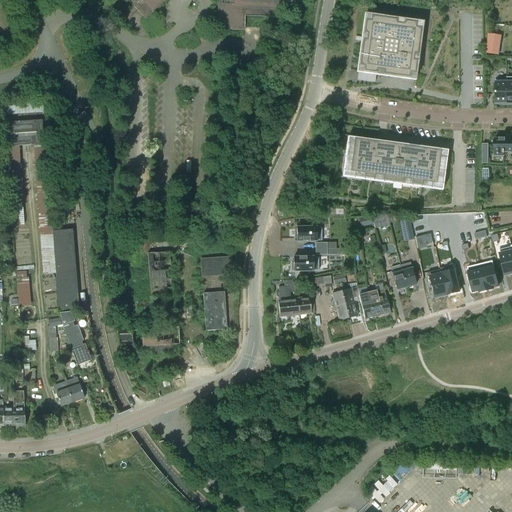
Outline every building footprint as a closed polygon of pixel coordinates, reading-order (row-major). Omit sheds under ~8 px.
[(244,30),(244,27),(245,16),(280,17),(280,7),(295,7),(295,0),(130,0),(139,9),(137,10),(145,19),(165,0),(218,0),(218,27),(232,28),(232,30),(244,30)] [(423,22),(364,14),(356,73),(415,81),(423,22)] [(488,34),(486,54),(499,56),(502,36),(488,34)] [(499,105),(507,105),(507,80),(495,80),(496,103),(499,103),(499,105)] [(42,121),(4,124),(6,147),(44,144),(42,121)] [(494,155),(504,155),(504,153),(505,153),(505,152),(511,152),(511,136),(506,136),(506,139),(500,139),(494,139),(494,145),(494,155)] [(386,141),(349,137),(343,178),(442,188),(446,147),(386,141)] [(388,215),(372,215),(375,229),(390,225),(388,215)] [(371,217),(359,219),(360,227),(373,225),(371,217)] [(409,219),(400,221),(404,241),(413,239),(409,219)] [(303,227),(297,228),(297,229),(295,229),(295,238),(297,238),(297,241),(303,241),(310,241),(317,241),(322,241),(322,227),(310,227),(303,227)] [(66,310),(68,309),(79,309),(73,230),(53,231),(59,310),(66,310)] [(499,241),(497,234),(491,236),(493,242),(499,241)] [(425,243),(424,236),(415,238),(417,245),(425,243)] [(409,258),(417,257),(416,246),(407,247),(409,258)] [(511,251),(500,255),(505,274),(511,272),(511,251)] [(170,293),(168,252),(146,252),(148,294),(170,293)] [(227,329),(236,328),(232,275),(233,275),(231,257),(200,259),(202,277),(203,277),(204,294),(203,294),(206,331),(227,330),(227,329)] [(293,271),(319,271),(318,257),(293,257),(293,261),(292,261),(292,269),(293,269),(293,271)] [(400,266),(406,287),(416,284),(410,263),(400,266)] [(406,287),(400,266),(391,268),(396,290),(406,287)] [(481,269),(486,291),(493,289),(492,287),(498,286),(493,266),(481,269)] [(479,292),(486,291),(481,269),(468,272),(473,292),(479,290),(479,292)] [(441,273),(441,274),(442,274),(446,294),(446,295),(459,292),(454,270),(441,273)] [(18,307),(31,306),(29,277),(27,278),(26,271),(17,272),(17,278),(17,296),(14,296),(15,301),(11,301),(11,307),(18,307)] [(442,274),(441,274),(429,277),(434,297),(446,294),(442,274)] [(333,277),(334,284),(346,282),(344,275),(333,277)] [(320,287),(331,286),(330,277),(318,278),(320,287)] [(360,300),(359,296),(357,283),(347,285),(347,290),(350,289),(352,296),(343,298),(344,300),(348,318),(358,316),(354,302),(360,300)] [(293,286),(294,292),(310,291),(309,288),(309,284),(304,284),(304,285),(293,286)] [(298,315),(297,299),(291,299),(290,293),(294,292),(293,286),(278,287),(279,317),(298,315)] [(350,289),(347,290),(332,294),(334,303),(344,300),(343,298),(352,296),(350,289)] [(376,291),(382,315),(390,313),(384,289),(376,291)] [(374,317),(382,315),(376,291),(368,293),(374,317)] [(364,319),(374,317),(368,293),(359,296),(360,300),(364,319)] [(297,299),(298,315),(311,314),(311,313),(315,313),(313,298),(310,299),(309,297),(297,299)] [(348,318),(344,300),(334,303),(339,321),(348,318)] [(83,341),(78,325),(74,326),(72,322),(74,322),(70,312),(59,313),(62,326),(77,365),(91,360),(88,353),(89,353),(88,350),(87,350),(85,344),(82,345),(81,342),(83,341)] [(61,326),(60,319),(48,321),(48,327),(51,327),(55,327),(61,326)] [(51,327),(48,327),(46,328),(48,353),(56,353),(55,339),(56,339),(55,327),(51,327)] [(168,344),(172,344),(171,330),(138,333),(140,347),(152,346),(153,353),(168,352),(168,344)] [(118,348),(129,347),(129,333),(117,334),(118,348)] [(29,337),(24,337),(24,352),(35,351),(35,345),(35,341),(29,341),(29,337)] [(77,377),(65,382),(72,403),(84,398),(77,377)] [(72,403),(65,382),(53,386),(60,407),(72,403)] [(13,407),(13,426),(25,426),(24,407),(23,393),(13,393),(13,407)] [(13,407),(3,407),(3,426),(13,426),(13,407)] [(451,461),(422,461),(422,469),(451,470),(451,461)] [(378,503),(400,482),(389,471),(379,480),(378,478),(366,490),(378,503)]
